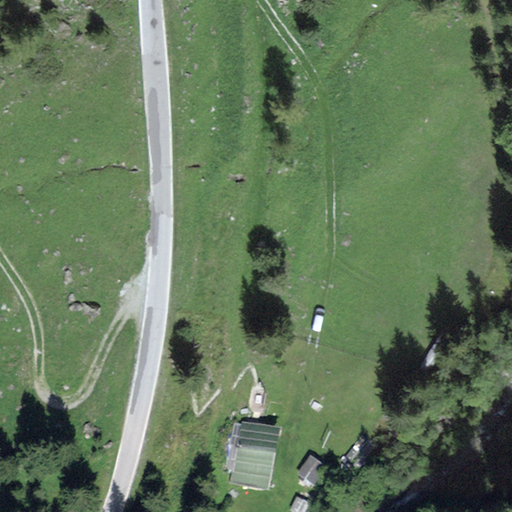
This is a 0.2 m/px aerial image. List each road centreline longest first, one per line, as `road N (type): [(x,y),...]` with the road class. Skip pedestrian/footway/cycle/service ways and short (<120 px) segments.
road 1 (tertiary): [(149,0),(161,254),(150,355),(111,511)]
road 2 (track): [(266,0),(305,55),(338,132),(341,214),(327,323),(304,386)]
road 3 (track): [(161,254),(83,392),(66,402),(40,385),(33,313),(0,255)]
